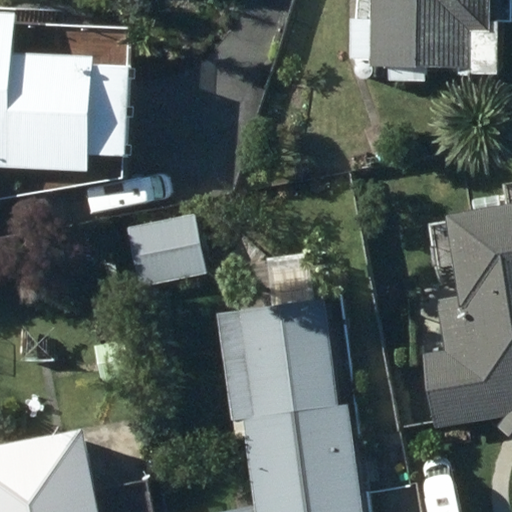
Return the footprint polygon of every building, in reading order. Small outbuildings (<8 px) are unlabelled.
[(390,73),(412,74),(411,90),(447,91),(447,79),(481,79),(481,84),(511,84),(511,0),(397,0),(397,28),(373,28),(373,82),(389,82),(390,73)] [(0,220),(7,221),(10,173),(117,180),(118,165),(152,168),(158,77),(124,75),(124,70),(40,65),(42,26),(0,23),(0,220)] [(456,165),(434,169),(438,191),(460,187),(456,165)] [(511,213),(467,221),(480,302),(451,307),(459,356),(439,359),(451,433),(511,423),(511,428),(511,429),(511,213)] [(208,221),(140,233),(151,292),(219,280),(208,221)] [(271,511),(378,511),(368,411),(355,413),(344,308),(237,319),(248,427),(262,426),(271,511)] [(48,449),(49,454),(0,462),(0,511),(124,511),(112,438),(48,449)]
